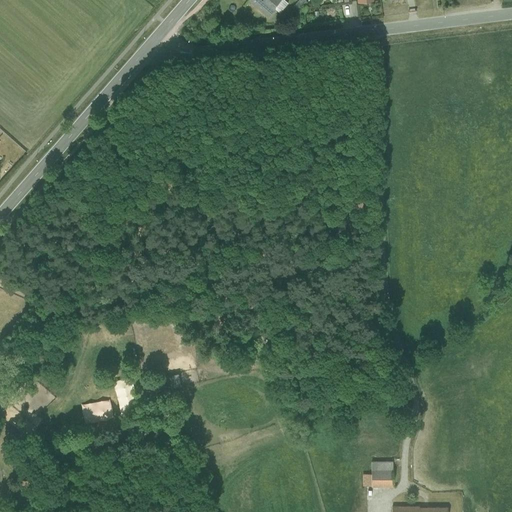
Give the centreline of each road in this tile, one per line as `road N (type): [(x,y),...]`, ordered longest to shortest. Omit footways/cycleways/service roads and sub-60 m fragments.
road 1 (tertiary): [(511,14),(189,53),(153,41)]
road 2 (primary): [(153,41),(0,216)]
